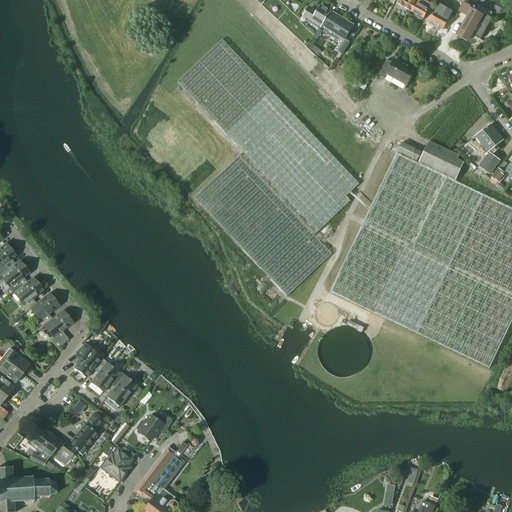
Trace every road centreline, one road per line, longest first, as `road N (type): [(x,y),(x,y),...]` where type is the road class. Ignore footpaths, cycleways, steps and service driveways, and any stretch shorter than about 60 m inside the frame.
road 1 (residential): [(53,369),(82,322),(0,213)]
road 2 (residential): [(469,77),(338,0)]
